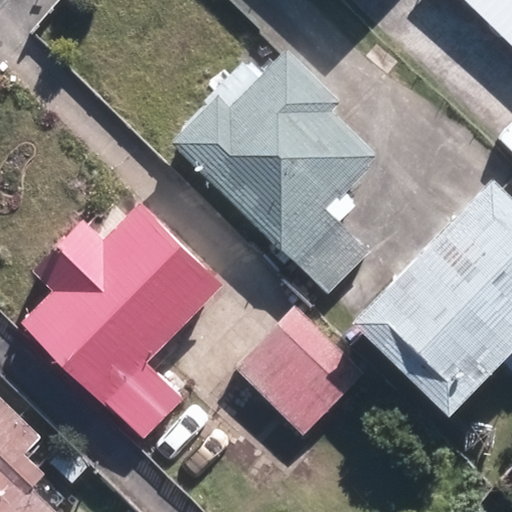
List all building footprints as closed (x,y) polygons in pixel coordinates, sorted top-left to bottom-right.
[(511,0),(466,0),(511,43),(511,0)] [(246,56),(168,138),(328,290),(371,246),(342,218),(359,201),(348,190),(386,150),(281,50),(261,70),(246,56)] [(511,189),(494,172),(356,316),(450,412),(511,347),(511,189)] [(53,288),(23,317),(142,437),(185,394),(149,358),(227,282),(144,198),(103,238),(83,218),(32,267),(53,288)] [(365,370),(298,303),(237,365),(305,431),(365,370)] [(0,511),(66,511),(36,483),(47,472),(25,451),(43,432),(0,390),(0,511)]
